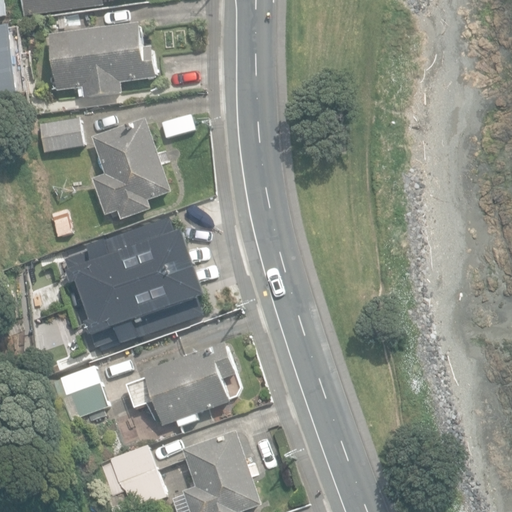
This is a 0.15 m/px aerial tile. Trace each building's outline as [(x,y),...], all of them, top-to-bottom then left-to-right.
[(0,0),(0,15),(8,15),(6,0),(0,0)] [(25,0),(28,16),(107,5),(106,0),(25,0)] [(50,45),(53,37),(53,35),(55,35),(51,16),(8,21),(12,60),(37,55),(50,45)] [(53,35),(53,37),(60,92),(81,89),(82,97),(87,97),(87,99),(126,93),(124,82),(160,78),(155,46),(146,47),(143,23),(55,35),(53,35)] [(197,114),(161,120),(165,140),(201,134),(197,114)] [(41,121),(45,149),(85,144),(81,115),(41,121)] [(121,212),(124,220),(155,209),(152,201),(175,193),(148,119),(96,138),(109,174),(96,178),(109,216),(121,212)] [(54,215),(60,238),(76,234),(70,210),(54,215)] [(75,316),(90,357),(108,350),(110,356),(129,349),(128,346),(210,314),(196,278),(197,277),(194,270),(192,271),(181,243),(124,265),(137,299),(125,304),(122,298),(111,302),(116,313),(101,319),(97,308),(75,316)] [(179,419),(181,425),(201,418),(199,413),(235,400),(227,378),(239,373),(227,340),(146,370),(148,375),(129,382),(138,407),(157,400),(166,424),(179,419)] [(62,394),(71,419),(111,404),(97,364),(62,376),(68,392),(62,394)] [(245,511),(265,505),(238,431),(185,449),(199,487),(186,491),(187,495),(175,499),(179,511),(245,511)] [(126,484),(135,510),(171,498),(153,446),(114,459),(123,485),(126,484)]
